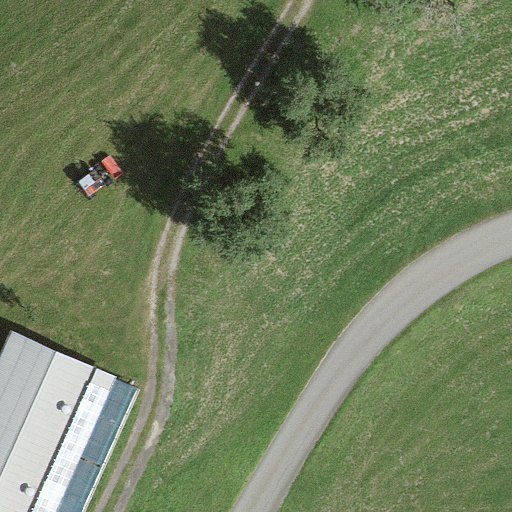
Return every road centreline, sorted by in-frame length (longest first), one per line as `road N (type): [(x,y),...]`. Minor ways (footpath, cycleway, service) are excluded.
road 1 (track): [(295,0),(173,219),(151,295),(148,382),(130,449),(100,511)]
road 2 (unclassified): [(253,511),(348,359),(390,312),(437,269),(511,232)]
